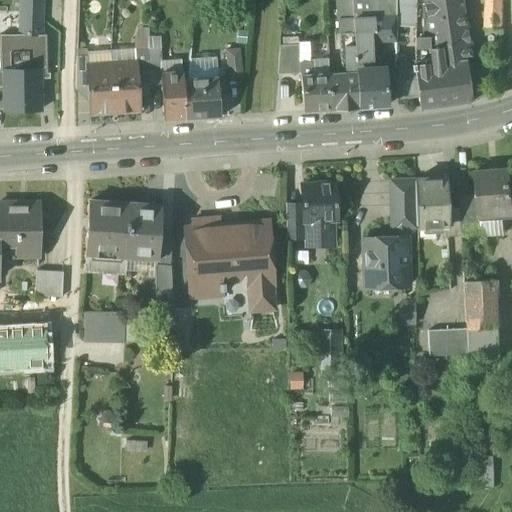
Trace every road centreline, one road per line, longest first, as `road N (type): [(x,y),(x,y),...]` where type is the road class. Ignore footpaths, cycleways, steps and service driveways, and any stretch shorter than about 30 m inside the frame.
road 1 (tertiary): [(71,152),(407,129),(511,111)]
road 2 (residential): [(71,152),(64,473)]
road 3 (track): [(71,152),(73,0)]
